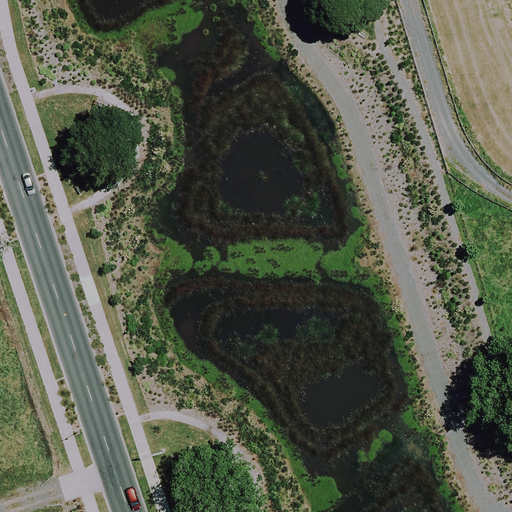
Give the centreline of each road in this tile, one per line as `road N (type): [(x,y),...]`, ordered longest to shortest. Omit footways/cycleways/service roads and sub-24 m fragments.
road 1 (track): [(489,511),(469,483),(345,103),(301,41),(287,0)]
road 2 (unclassified): [(0,124),(130,511)]
